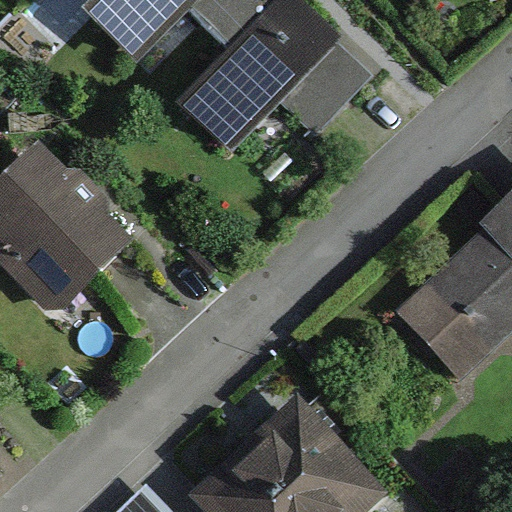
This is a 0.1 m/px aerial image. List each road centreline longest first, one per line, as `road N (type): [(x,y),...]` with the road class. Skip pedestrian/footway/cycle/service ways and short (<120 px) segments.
road 1 (residential): [(35,511),(511,77)]
road 2 (secondary): [(441,0),(511,101)]
